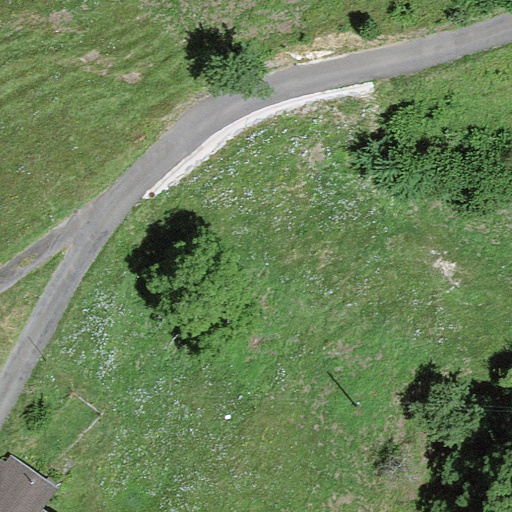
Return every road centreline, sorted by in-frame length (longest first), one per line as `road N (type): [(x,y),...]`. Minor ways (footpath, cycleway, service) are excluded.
road 1 (track): [(511,25),(296,76),(204,113),(104,218),(0,400)]
road 2 (track): [(0,279),(104,218)]
